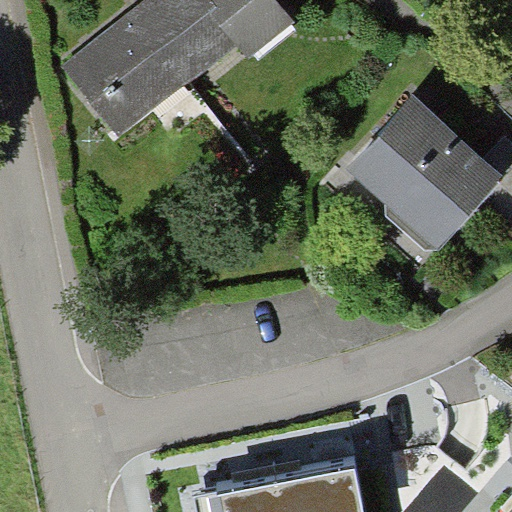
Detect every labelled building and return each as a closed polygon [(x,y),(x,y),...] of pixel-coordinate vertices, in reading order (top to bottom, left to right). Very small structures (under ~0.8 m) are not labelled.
[(146,0),(64,66),(121,136),(237,42),(249,57),(296,22),(276,0),(146,0)] [(414,92),(346,166),(387,202),(387,214),(426,249),(441,248),(499,181),(504,175),(485,157),(414,92)] [(511,142),(505,136),(485,157),(504,175),(499,181),(511,193),(511,142)] [(362,511),(355,469),(279,484),(284,511),(362,511)] [(284,511),(279,484),(217,496),(209,498),(211,511),(284,511)] [(197,511),(211,511),(209,498),(217,496),(217,492),(194,496),(197,511)]
